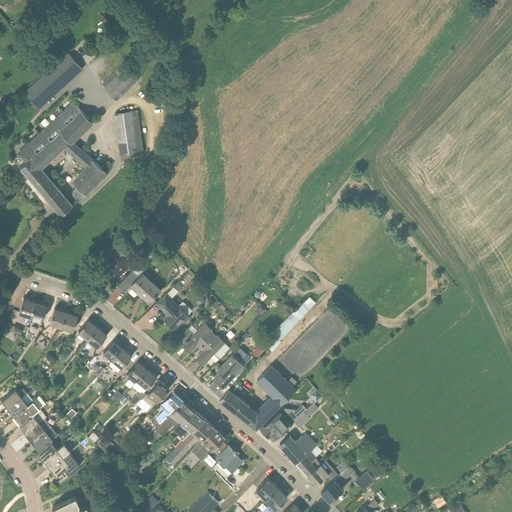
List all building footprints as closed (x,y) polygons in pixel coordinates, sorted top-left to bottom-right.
[(20,21),(14,25),(19,32),(25,28),(20,21)] [(54,95),(46,87),(61,74),(68,82),(84,68),(68,52),(23,93),(38,109),(54,95)] [(138,81),(120,62),(101,80),(100,83),(116,101),(138,81)] [(71,143),(74,142),(94,123),(73,101),(18,152),(27,162),(21,168),(61,215),(73,204),(43,168),(70,142),(71,143)] [(139,109),(116,112),(122,154),(145,150),(139,109)] [(75,158),(85,166),(72,181),(78,186),(74,189),(73,198),(75,201),(81,197),(86,193),(87,194),(107,172),(106,172),(102,168),(92,159),(92,157),(83,149),(75,158)] [(102,168),(106,172),(113,164),(108,160),(102,168)] [(132,260),(132,259),(137,253),(134,250),(135,248),(134,247),(131,246),(123,238),(112,249),(99,262),(110,273),(109,274),(113,279),(114,278),(113,278),(122,270),(125,270),(125,267),(132,260)] [(152,282),(154,280),(139,265),(117,286),(124,292),(131,285),(148,303),(160,291),(152,282)] [(174,286),(166,294),(156,304),(168,316),(165,319),(174,329),(187,316),(171,298),(179,291),(178,290),(174,286)] [(275,337),(267,346),(273,351),(281,342),(279,340),(288,331),(287,330),(294,325),(295,325),(316,303),(310,296),(272,333),(275,337)] [(30,315),(36,301),(24,297),(19,311),(30,315)] [(42,319),(47,305),(36,301),(30,315),(42,319)] [(219,306),(214,301),(210,306),(214,311),(219,306)] [(61,326),(66,311),(54,307),(50,322),(61,326)] [(61,326),(73,330),(78,315),(66,311),(61,326)] [(88,338),(98,327),(88,319),(78,330),(88,338)] [(201,347),(214,333),(211,331),(213,330),(205,322),(197,331),(192,325),(188,329),(193,335),(184,344),(191,351),(198,344),(201,347)] [(88,338),(98,346),(107,334),(98,327),(88,338)] [(260,354),(267,346),(275,337),(272,333),(270,331),(255,349),(260,354)] [(224,343),(225,342),(218,335),(217,336),(214,333),(201,347),(204,350),(197,357),(203,364),(213,354),(219,360),(230,348),(224,343)] [(113,359),(122,348),(113,339),(103,351),(113,359)] [(113,359),(122,367),(132,356),(122,348),(113,359)] [(223,386),(244,365),(232,353),(216,369),(219,372),(214,377),(223,386)] [(17,367),(23,371),(25,368),(24,363),(21,361),(17,367)] [(137,380),(147,369),(138,361),(128,372),(137,380)] [(296,388),(293,385),(298,381),(289,373),(285,377),(272,365),(256,380),(271,395),(257,410),(237,394),(243,387),(236,381),(229,388),(229,387),(219,399),(256,428),(263,420),(280,404),(296,388)] [(137,380),(146,388),(156,377),(147,369),(137,380)] [(157,400),(158,401),(169,388),(159,379),(146,394),(142,398),(151,406),(157,400)] [(316,401),(322,395),(315,387),(309,393),(316,401)] [(8,407),(22,396),(27,392),(23,388),(18,391),(15,388),(2,399),(8,407)] [(140,400),(146,394),(142,390),(136,396),(140,399),(140,400)] [(117,391),(113,396),(118,401),(122,396),(117,391)] [(154,428),(183,400),(174,392),(162,403),(167,407),(155,419),(157,420),(154,424),(152,422),(148,426),(152,430),(154,428)] [(120,399),(124,404),(128,400),(124,395),(120,399)] [(136,396),(136,395),(130,400),(134,405),(140,399),(136,396)] [(15,415),(28,404),(22,396),(8,407),(15,415)] [(21,423),(33,414),(40,409),(33,400),(28,404),(15,415),(21,423)] [(181,420),(193,408),(183,400),(154,428),(159,432),(161,434),(173,422),(175,423),(179,419),(181,420)] [(298,417),(304,412),(307,409),(303,405),(294,412),(298,417)] [(66,414),(71,418),(76,413),(72,408),(66,414)] [(204,418),(193,408),(181,420),(187,426),(178,434),(183,438),(204,418)] [(285,409),(282,413),(280,411),(261,428),(268,436),(270,433),(275,439),(292,424),(291,423),(294,421),(298,417),(294,412),(292,411),(285,409)] [(298,417),(294,421),(299,427),(309,418),(304,412),(298,417)] [(26,433),(40,422),(33,414),(21,423),(20,424),(26,433)] [(203,439),(215,427),(204,418),(183,438),(176,445),(180,450),(196,433),(203,439)] [(32,441),(46,430),(40,422),(26,433),(32,441)] [(202,460),(211,451),(225,436),(215,427),(203,439),(191,450),(202,460)] [(39,449),(50,440),(52,438),(46,430),(32,441),(39,449)] [(176,445),(183,438),(178,434),(171,441),(176,445)] [(296,463),(310,450),(316,444),(310,437),(305,442),(301,437),(294,442),(289,436),(280,444),(296,463)] [(99,444),(107,451),(114,445),(105,437),(99,444)] [(44,458),(57,448),(50,440),(39,449),(37,450),(44,458)] [(222,440),(217,446),(222,451),(227,445),(222,440)] [(50,467),(70,451),(64,443),(57,448),(44,458),(50,467)] [(228,444),(218,455),(217,456),(216,458),(219,461),(223,465),(224,464),(232,472),(243,460),(235,453),(236,452),(235,451),(228,444)] [(317,457),(310,450),(296,463),(308,475),(321,464),(316,458),(317,457)] [(80,466),(69,452),(70,451),(50,467),(57,475),(60,472),(65,478),(80,466)] [(217,456),(211,451),(202,460),(212,468),(216,464),(219,461),(216,458),(217,456)] [(170,463),(176,457),(171,453),(166,459),(170,463)] [(347,463),(344,460),(344,459),(336,466),(341,472),(349,465),(347,463)] [(321,490),(338,475),(333,470),(325,460),(321,464),(308,475),(316,485),(321,490)] [(339,484),(344,480),(354,471),(349,465),(341,472),(338,475),(321,490),(329,500),(337,494),(344,489),(339,484)] [(364,490),(374,480),(366,470),(355,480),(364,490)] [(265,498),(277,486),(268,477),(256,489),(265,498)] [(125,484),(121,487),(125,493),(129,489),(125,484)] [(275,508),(287,497),(277,486),(265,498),(275,508)] [(217,511),(213,508),(218,503),(206,491),(187,510),(189,511),(217,511)] [(79,511),(76,505),(80,504),(76,495),(52,506),(55,511),(79,511)] [(433,500),(437,507),(446,502),(441,495),(433,500)] [(370,511),(369,510),(378,503),(374,498),(360,510),(357,511),(370,511)] [(140,506),(145,511),(149,511),(154,507),(147,500),(140,506)] [(301,511),(293,503),(283,511),(301,511)]
